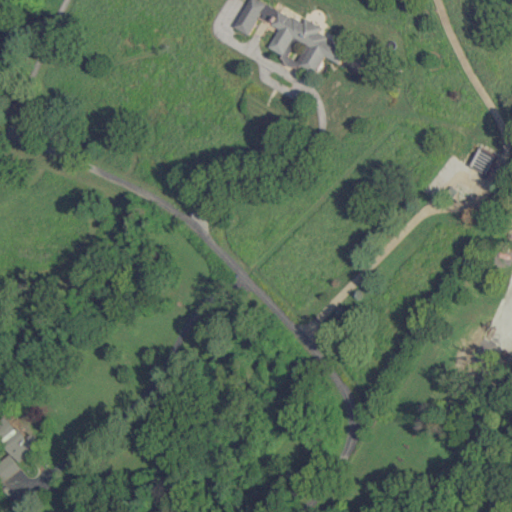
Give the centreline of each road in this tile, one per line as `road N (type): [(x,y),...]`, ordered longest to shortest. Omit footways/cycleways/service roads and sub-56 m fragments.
road 1 (residential): [(356,435),(350,395),(317,351),(188,217),(17,133)]
road 2 (residential): [(436,0),(502,128),(499,166),(466,204),(418,212),(302,336)]
